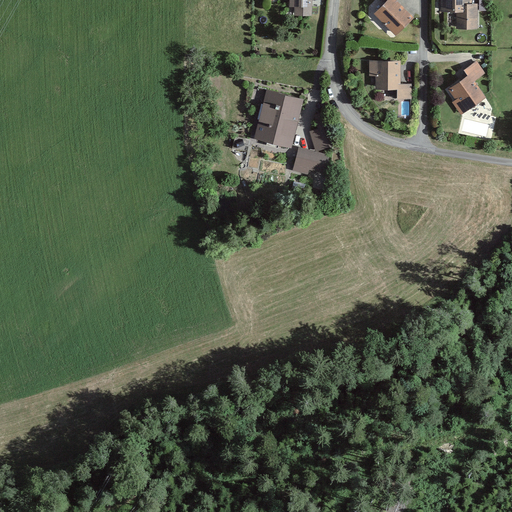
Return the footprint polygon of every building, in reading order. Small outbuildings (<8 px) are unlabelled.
[(286,0),(286,3),(292,3),(292,15),(310,15),(310,0),(286,0)] [(382,0),(371,10),(393,33),(412,15),(398,0),(382,0)] [(466,0),(440,0),(441,9),(455,9),(455,29),(479,29),(479,2),(467,2),(466,0)] [(466,73),(448,85),(455,96),(451,99),(461,114),(487,96),(476,80),(488,72),(476,55),(461,65),(466,73)] [(398,59),(369,59),(369,86),(393,86),(393,99),(411,100),(412,82),(398,82),(398,59)] [(303,97),(264,85),(250,134),(288,145),(303,97)] [(323,110),(313,113),(317,126),(308,129),(315,150),(333,146),(323,110)] [(330,154),(315,150),(296,146),(290,170),(307,174),(307,168),(326,172),(330,154)]
